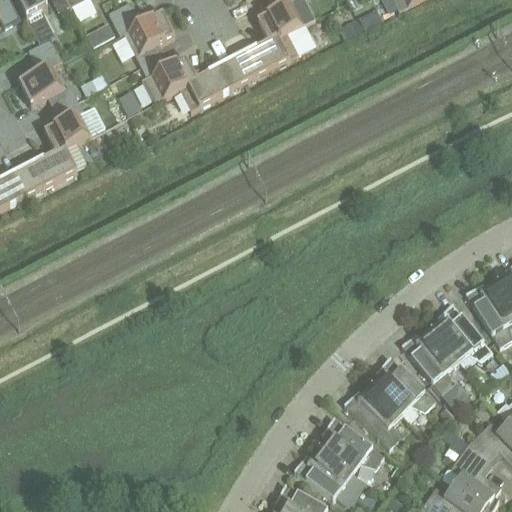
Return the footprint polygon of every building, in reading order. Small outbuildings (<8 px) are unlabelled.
[(0,0),(0,26),(3,33),(20,24),(7,0),(0,0)] [(12,0),(26,26),(39,50),(51,45),(55,42),(43,17),(47,15),(40,0),(39,0),(12,0)] [(62,0),(69,13),(90,2),(89,0),(62,0)] [(273,17),(257,26),(268,48),(269,49),(287,39),(304,30),(317,24),(305,1),(307,0),(280,0),(268,6),(273,17)] [(389,0),(398,17),(407,13),(432,0),(389,0)] [(114,31),(137,19),(131,7),(108,19),(114,31)] [(137,19),(114,31),(119,42),(127,38),(142,29),(137,19)] [(141,73),(163,61),(158,51),(175,42),(162,19),(142,29),(127,38),(128,38),(139,59),(138,59),(138,60),(135,62),(141,73)] [(232,66),(244,89),(298,61),(287,39),(269,49),(268,48),(232,66)] [(56,56),(51,45),(39,50),(28,57),(33,68),(56,56)] [(56,56),(33,68),(39,79),(54,71),(62,67),(56,56)] [(163,61),(141,73),(146,83),(141,86),(142,87),(143,87),(154,108),(153,108),(153,109),(179,96),(198,86),(197,85),(186,63),(169,72),(163,61)] [(198,86),(179,96),(190,117),(244,89),(232,66),(197,85),(198,86)] [(55,117),(77,106),(70,91),(65,94),(65,93),(64,93),(53,73),(54,72),(54,71),(39,79),(19,89),(31,112),(48,103),(55,117)] [(77,106),(55,117),(61,128),(44,137),(55,159),(56,160),(66,155),(92,141),(91,140),(90,141),(79,120),(80,119),(83,117),(77,106)] [(56,160),(55,159),(20,177),(32,200),(77,177),(66,155),(56,160)] [(0,216),(32,200),(20,177),(0,187),(0,216)] [(507,282),(497,288),(511,312),(511,271),(504,276),(507,282)] [(508,331),(511,328),(511,312),(497,288),(486,295),(483,290),(465,301),(466,302),(466,301),(499,353),(511,346),(508,331)] [(441,328),(431,336),(458,369),(468,361),(481,368),(492,359),(453,312),(453,311),(452,310),(437,323),(441,328)] [(417,339),(413,343),(401,353),(402,353),(441,401),(452,392),(447,378),(458,369),(431,336),(421,344),(417,339)] [(380,383),(371,392),(402,421),(411,412),(425,418),(434,408),(390,365),(391,365),(390,364),(375,378),(380,383)] [(358,397),(354,401),(343,411),(344,412),(345,412),(389,455),(399,445),(392,431),(402,421),(371,392),(362,401),(358,397)] [(496,417),(507,429),(511,434),(511,407),(509,411),(506,408),(496,417)] [(326,444),(319,454),(353,480),(353,479),(360,470),(375,474),(383,461),(372,454),(334,425),(335,425),(334,424),(321,441),(326,444)] [(511,434),(507,429),(499,437),(490,429),(468,450),(488,467),(498,458),(511,472),(511,434)] [(459,460),(467,449),(446,433),(440,441),(451,449),(449,453),(459,460)] [(459,482),(453,491),(480,511),(495,511),(497,509),(498,505),(494,503),(500,494),(480,479),(488,467),(468,450),(449,475),(459,482)] [(353,479),(353,480),(319,454),(311,465),(306,461),(294,477),(295,478),(333,506),(335,503),(346,511),(348,511),(366,489),(353,479)] [(280,511),(320,511),(286,492),(285,491),(278,504),(275,509),(280,511)] [(422,511),(480,511),(453,491),(446,501),(436,494),(422,511)]
